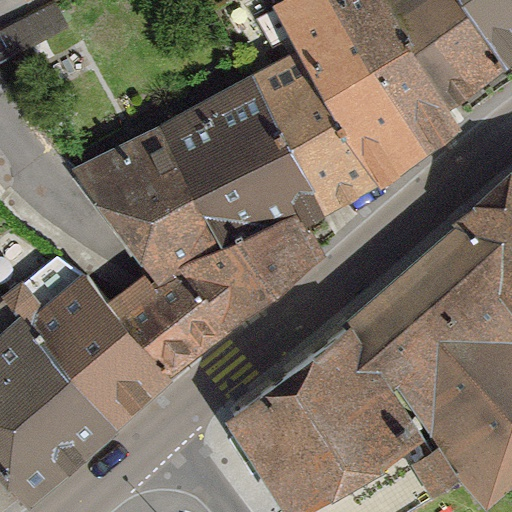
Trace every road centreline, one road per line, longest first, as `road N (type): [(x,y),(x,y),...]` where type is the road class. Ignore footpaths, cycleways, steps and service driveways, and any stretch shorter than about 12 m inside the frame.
road 1 (primary): [(174,426),(511,142)]
road 2 (residential): [(0,147),(132,279)]
road 3 (primary): [(77,511),(174,426)]
